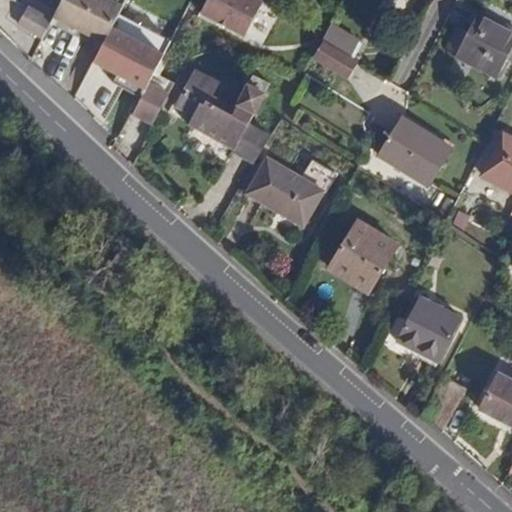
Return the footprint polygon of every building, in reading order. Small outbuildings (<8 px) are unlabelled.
[(6,0),(0,11),(0,15),(41,39),(50,22),(17,3),(15,4),(7,0),(6,0)] [(96,0),(89,13),(96,19),(109,27),(122,1),(120,0),(96,0)] [(260,0),(204,0),(199,12),(243,34),(260,0)] [(465,32),(455,53),(453,56),(497,76),(511,44),(511,28),(476,11),(465,32)] [(111,29),(110,31),(137,47),(147,28),(119,14),(111,29)] [(96,19),(85,40),(100,49),(110,31),(111,29),(109,27),(96,19)] [(71,71),(62,95),(71,105),(100,49),(85,40),(51,21),(50,22),(41,39),(36,49),(71,71)] [(329,26),(320,43),(347,59),(356,42),(329,26)] [(444,47),(455,53),(465,32),(455,27),(444,47)] [(235,147),(256,159),(271,134),(250,122),(234,114),(216,104),(209,100),(212,95),(219,81),(198,70),(187,92),(184,90),(178,103),(195,113),(191,121),(236,145),(235,147)] [(248,85),(234,114),(250,122),(264,93),(248,85)] [(219,98),(212,95),(209,100),(216,104),(219,98)] [(399,119),(377,154),(426,188),(449,152),(399,119)] [(511,135),(503,131),(483,170),(511,185),(511,135)] [(286,171),(266,160),(246,193),(302,228),(332,175),(297,154),(286,171)] [(358,213),(334,257),(373,281),(399,237),(358,213)] [(399,307),(383,338),(406,349),(409,347),(435,361),(462,309),(426,288),(412,315),(399,307)] [(479,404),(511,421),(511,376),(498,369),(479,404)] [(443,376),(422,414),(443,425),(463,386),(443,376)]
